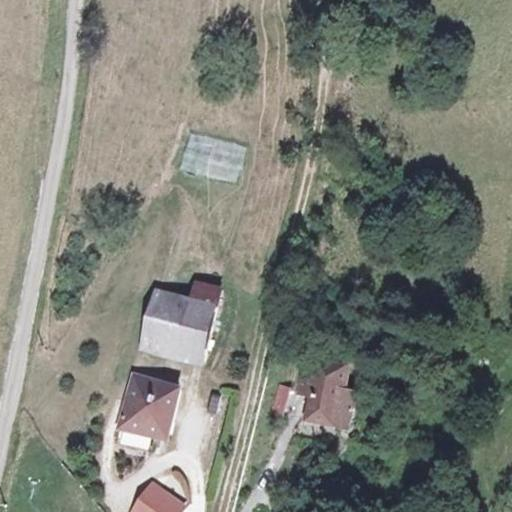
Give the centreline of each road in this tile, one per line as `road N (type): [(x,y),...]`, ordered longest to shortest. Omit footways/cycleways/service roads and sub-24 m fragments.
road 1 (track): [(333,0),(325,116),(223,511)]
road 2 (residential): [(77,0),(65,113),(0,449)]
